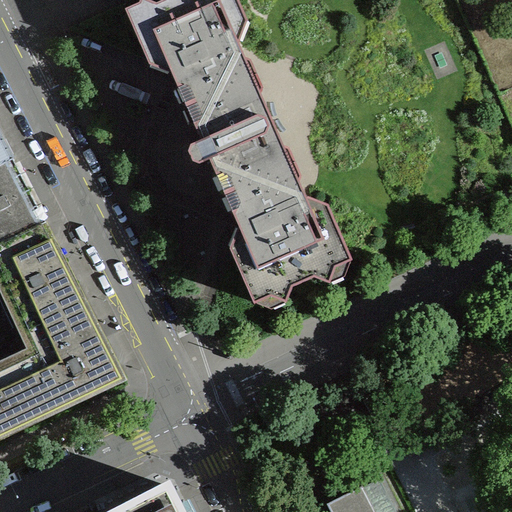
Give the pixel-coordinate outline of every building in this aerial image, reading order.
[(299,294),(303,279),(321,271),(336,278),(357,270),(362,253),(341,197),(319,194),(251,37),(258,18),(249,0),(139,0),(134,3),(158,59),(179,63),(206,131),(193,138),(204,162),(217,154),(249,228),(240,244),(266,301),(281,302),(299,294)] [(0,163),(13,157),(0,131),(0,163)] [(13,157),(0,163),(0,242),(46,221),(45,220),(13,157)] [(104,388),(126,378),(76,279),(67,262),(46,221),(0,242),(0,268),(39,351),(0,369),(0,436),(5,435),(23,426),(86,397),(104,388)] [(374,392),(363,398),(367,406),(379,400),(374,392)] [(379,400),(367,406),(373,417),(384,411),(379,400)] [(395,511),(379,479),(362,488),(362,487),(329,503),(333,511),(395,511)] [(180,511),(167,485),(113,511),(180,511)]
